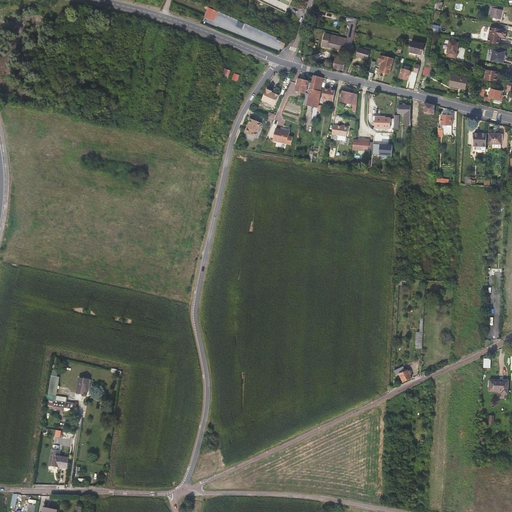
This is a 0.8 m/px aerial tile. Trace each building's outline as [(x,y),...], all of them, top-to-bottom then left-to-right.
[(491,5),(490,8),(488,16),(490,17),(492,8),(492,7),(497,9),(498,6),(491,5)] [(492,7),(492,8),(490,17),(500,19),(502,10),(497,9),(492,7)] [(218,13),(209,9),(207,14),(216,18),(218,13)] [(226,24),(228,17),(221,14),(218,21),(226,24)] [(357,23),(353,22),(352,26),(351,26),(348,39),(338,37),(337,40),(341,42),(342,44),(340,51),(349,53),(350,53),(353,54),(354,49),(351,48),(357,23)] [(509,31),(504,30),(493,28),(490,43),(501,45),(503,37),(504,38),(505,36),(508,36),(509,31)] [(484,35),(475,33),(473,40),(482,42),(484,35)] [(327,47),(340,51),(342,44),(341,42),(337,40),(338,37),(330,35),(324,34),(321,46),(327,47)] [(456,58),(459,43),(450,41),(447,56),(456,58)] [(423,45),(411,42),(408,56),(416,57),(417,54),(422,55),(423,45)] [(370,51),(359,48),(356,56),(367,60),(370,51)] [(506,51),(493,49),(491,61),(503,63),(506,51)] [(334,68),(343,70),(345,66),(346,58),(337,56),(334,68)] [(382,62),(392,65),(394,59),(384,56),(384,57),(380,56),(378,61),(382,62)] [(392,65),(382,62),(380,72),(389,75),(392,65)] [(431,68),(425,66),(423,76),(426,77),(427,74),(430,75),(432,71),(435,71),(436,69),(431,68)] [(231,71),(223,68),(220,76),(228,79),(231,71)] [(410,71),(402,69),(399,78),(408,80),(410,71)] [(498,79),(500,74),(487,72),(485,81),(491,82),(496,84),(497,79),(498,79)] [(452,75),(449,86),(459,88),(459,87),(466,88),(468,78),(452,75)] [(319,102),(321,91),(320,91),(323,78),(313,76),(311,82),(309,94),(308,99),(306,106),(318,108),(319,102)] [(308,82),(298,79),(298,80),(297,82),(297,85),(295,91),(306,93),(306,91),(307,87),(307,85),(308,82)] [(273,90),(268,88),(262,100),(275,105),(279,95),(272,91),(273,90)] [(335,91),(324,88),(322,99),(333,101),(335,91)] [(501,95),(502,91),(499,90),(491,89),(489,98),(500,101),(502,101),(503,95),(501,95)] [(354,94),(343,91),(340,101),(345,103),(351,104),(354,94)] [(435,106),(416,101),(415,106),(415,107),(424,109),(424,114),(434,114),(435,106)] [(411,109),(411,106),(398,106),(398,113),(405,114),(404,125),(410,125),(410,120),(411,110),(411,109)] [(438,115),(438,122),(441,122),(441,125),(447,125),(452,125),(452,116),(438,115)] [(261,123),(251,118),(246,128),(245,130),(246,133),(255,137),(261,123)] [(390,119),(378,118),(378,121),(375,121),(375,128),(390,129),(390,119)] [(438,131),(438,123),(410,120),(410,125),(410,130),(435,132),(438,132),(438,131)] [(347,136),(348,127),(341,126),(337,125),(337,126),(334,125),(332,133),(332,134),(347,136)] [(290,132),(276,128),(273,141),(291,145),(293,137),(289,136),(290,132)] [(486,150),(486,147),(486,134),(482,133),(482,135),(474,135),(474,146),(477,146),(477,152),(478,152),(481,153),(482,151),(482,150),(486,150)] [(501,134),(489,134),(489,148),(501,148),(501,134)] [(353,148),(353,150),(368,151),(369,150),(369,149),(369,142),(369,139),(359,138),(359,140),(353,140),(353,148)] [(405,371),(403,367),(394,371),(396,375),(399,374),(403,382),(411,378),(410,376),(412,375),(410,370),(408,371),(408,370),(405,371)] [(90,380),(79,378),(76,393),(87,395),(90,380)] [(508,381),(490,380),(489,391),(501,392),(501,393),(507,394),(508,381)] [(78,410),(79,404),(67,402),(49,400),(48,407),(53,407),(53,409),(64,410),(64,408),(73,409),(78,410)] [(494,416),(489,415),(489,424),(493,424),(497,424),(497,420),(493,420),(494,416)] [(52,463),(52,466),(67,468),(68,458),(58,456),(59,451),(52,450),(50,463),(52,463)] [(36,511),(38,503),(30,501),(28,509),(36,511)]
